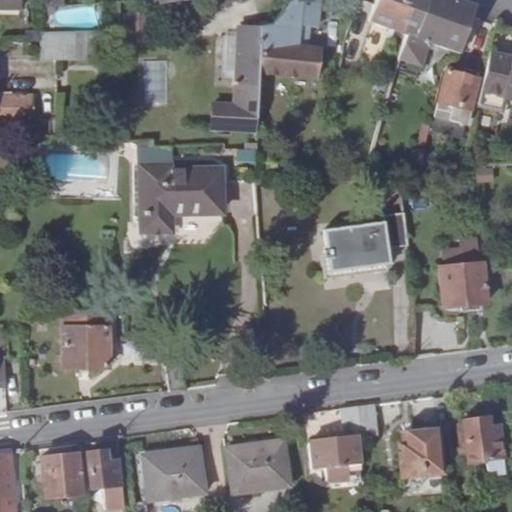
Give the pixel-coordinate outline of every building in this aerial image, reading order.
[(271,73),(294,76),(315,78),(318,49),(303,48),(306,27),(315,28),(317,8),(318,0),(291,0),(290,2),(268,25),(257,25),(257,31),(258,42),(256,90),(256,96),(271,96),(271,73)] [(413,34),(425,0),(373,0),(368,18),(405,31),(413,34)] [(458,49),(472,7),(472,4),(460,0),(425,0),(413,34),(405,31),(398,55),(420,62),(430,40),(447,45),(458,49)] [(89,41),(113,40),(113,26),(89,27),(89,41)] [(36,29),(36,37),(36,48),(56,49),(57,28),(36,29)] [(235,90),(256,90),(258,42),(257,31),(235,31),(235,90)] [(511,57),(486,51),(476,90),(511,97),(511,57)] [(448,68),(440,97),(467,104),(475,76),(448,68)] [(0,116),(35,117),(36,91),(0,90),(0,116)] [(166,163),(167,141),(138,142),(138,163),(166,163)] [(369,157),(367,169),(392,168),(391,158),(369,157)] [(219,164),(166,163),(138,163),(137,228),(166,228),(166,211),(218,212),(219,164)] [(385,244),(406,243),(403,209),(383,211),(383,218),(321,224),(325,271),(350,269),(350,263),(386,259),(385,244)] [(485,302),(481,263),(439,267),(442,306),(485,302)] [(85,324),(63,324),(62,367),(106,368),(105,334),(85,334),(85,324)] [(105,334),(105,324),(85,324),(85,334),(105,334)] [(168,390),(184,388),(180,360),(164,362),(168,390)] [(375,434),(372,405),(356,407),(359,436),(375,434)] [(359,436),(356,407),(337,409),(341,438),(337,439),(328,440),(309,441),(312,471),(324,470),(325,481),(344,480),(343,468),(357,467),(354,437),(359,436)] [(480,476),(498,475),(496,427),(487,428),(486,417),(459,419),(462,461),(479,460),(480,476)] [(401,484),(442,481),(437,429),(401,431),(402,445),(398,446),(401,484)] [(231,493),(287,486),(281,441),(225,447),(231,493)] [(146,499),(202,493),(196,447),(140,454),(146,499)] [(123,511),(125,511),(123,488),(118,488),(116,458),(105,458),(104,451),(85,452),(89,492),(102,491),(103,511),(123,511)] [(44,506),(78,503),(74,452),(39,455),(44,506)] [(0,511),(14,511),(7,453),(0,453),(0,511)]
